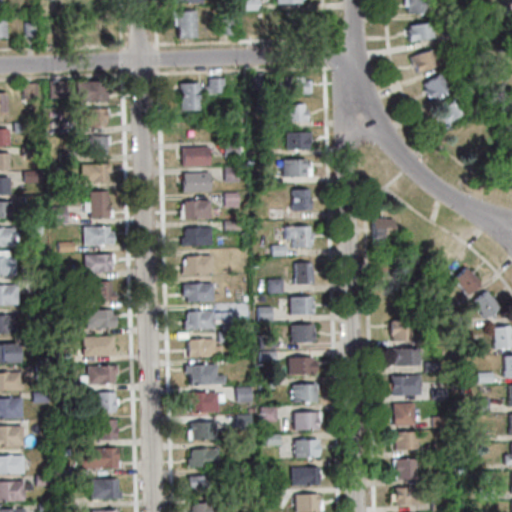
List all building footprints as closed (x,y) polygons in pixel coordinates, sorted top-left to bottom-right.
[(72,10),(71,0),(102,0),(102,9),(72,10)] [(241,10),(241,0),(256,0),(257,9),(241,10)] [(404,14),(404,0),(425,0),(426,13),(404,14)] [(506,15),(491,16),(491,3),(506,3),(506,15)] [(447,17),(446,7),(460,6),(461,17),(447,17)] [(173,12),(192,11),(193,39),(173,39),(173,12)] [(276,30),(275,14),(298,14),(298,17),(302,17),(302,29),(276,30)] [(242,32),(241,16),(252,16),(252,32),(242,32)] [(218,35),(217,20),(229,20),(230,35),(218,35)] [(22,37),(21,22),(32,22),(32,36),(22,37)] [(406,26),(428,22),(431,38),(406,43),(404,30),(407,30),(406,26)] [(407,58),(429,49),(435,66),(413,75),(407,58)] [(504,72),(490,72),(490,62),(504,62),(504,72)] [(247,88),(247,72),(259,72),(259,88),(247,88)] [(419,84),(436,73),(445,88),(427,100),(421,91),(423,90),(419,84)] [(276,76),(300,75),(300,78),(303,78),(303,92),(276,93),(276,76)] [(176,108),(175,82),(194,81),(195,85),(204,84),(204,77),(219,76),(220,92),(195,92),(195,108),(176,108)] [(45,80),(46,98),(63,97),(63,79),(45,80)] [(72,81),(73,101),(104,99),(103,79),(72,81)] [(19,83),(19,98),(34,98),(33,82),(19,83)] [(443,125),(435,115),(455,97),(464,108),(443,125)] [(280,120),(280,103),(299,102),(300,108),(303,107),(303,119),(280,120)] [(74,107),(102,107),(102,125),(75,126),(74,107)] [(9,122),(10,132),(28,131),(27,121),(9,122)] [(47,124),(47,135),(63,134),(62,123),(47,124)] [(0,145),(8,145),(8,128),(0,128),(0,145)] [(281,147),(281,131),(306,130),(307,141),(304,141),(304,147),(281,147)] [(75,136),(75,154),(103,153),(103,144),(106,144),(106,135),(75,136)] [(219,156),(219,141),(235,141),(235,156),(219,156)] [(267,153),(253,153),(253,144),(267,143),(267,153)] [(18,146),(18,157),(36,156),(36,145),(18,146)] [(204,164),(177,165),(177,146),(204,145),(204,164)] [(56,150),(56,161),(71,160),(71,150),(56,150)] [(0,169),(10,169),(10,153),(0,152),(0,169)] [(301,160),(304,160),(305,166),(301,166),(302,175),(279,175),(278,158),(301,158),(301,160)] [(76,163),(106,162),(106,171),(103,171),(103,178),(102,178),(102,181),(76,181),(76,163)] [(220,181),(219,166),(234,165),(234,180),(220,181)] [(19,171),(20,182),(37,182),(36,170),(19,171)] [(178,191),(177,171),(205,171),(206,190),(178,191)] [(267,183),(254,183),(253,172),(267,171),(267,183)] [(0,176),(0,193),(8,194),(8,177),(0,176)] [(58,178),(58,189),(74,188),(73,178),(58,178)] [(287,209),(287,188),(304,187),(305,209),(287,209)] [(85,191),(85,217),(109,216),(108,209),(104,209),(104,190),(85,191)] [(220,206),(220,192),(234,191),(234,206),(220,206)] [(21,195),(22,210),(37,209),(37,195),(21,195)] [(206,217),(180,218),(179,200),(205,199),(206,217)] [(0,200),(8,200),(8,205),(9,205),(9,212),(8,212),(8,216),(0,216),(0,200)] [(47,206),(47,223),(63,222),(62,205),(47,206)] [(266,218),(265,208),(280,207),(280,218),(266,218)] [(369,243),(368,217),(381,217),(381,218),(389,218),(389,234),(379,235),(379,242),(369,243)] [(23,219),(24,234),(39,233),(38,219),(23,219)] [(220,230),(220,220),(236,219),(237,229),(220,230)] [(109,243),(78,243),(78,226),(105,225),(105,230),(109,230),(109,243)] [(288,237),(281,237),(280,225),(306,225),(306,231),(309,231),(310,237),(306,237),(306,245),(288,246),(288,237)] [(176,244),(207,243),(206,226),(179,226),(179,235),(175,235),(176,244)] [(0,244),(11,244),(10,227),(0,227),(0,244)] [(53,241),(53,252),(69,251),(69,241),(53,241)] [(267,255),(267,244),(281,243),(281,254),(267,255)] [(80,254),(109,253),(110,262),(106,262),(107,268),(106,268),(106,271),(80,271),(80,254)] [(177,273),(208,272),(207,254),(180,255),(180,264),(176,264),(177,273)] [(0,273),(12,273),(12,256),(0,256),(0,273)] [(370,270),(370,260),(382,260),(383,270),(370,270)] [(291,283),(290,262),(307,261),(308,282),(291,283)] [(464,293),(450,278),(462,266),(476,281),(464,293)] [(54,267),(54,279),(71,279),(70,267),(54,267)] [(278,291),(264,292),(263,278),(278,277),(278,291)] [(81,281),(81,300),(111,300),(111,291),(106,291),(106,280),(81,281)] [(177,283),(208,282),(209,300),(181,301),(181,292),(177,292),(177,283)] [(0,283),(13,283),(14,303),(0,303),(0,283)] [(481,318),(469,300),(482,291),(494,309),(481,318)] [(285,313),(284,296),(307,295),(308,312),(285,313)] [(56,297),(56,307),(70,307),(70,297),(56,297)] [(267,320),(254,320),(253,306),(267,305),(267,320)] [(24,308),(24,320),(40,319),(40,307),(24,308)] [(112,326),(81,326),(81,309),(108,308),(108,313),(112,313),(112,326)] [(178,328),(210,327),(209,309),(182,310),(182,319),(178,319),(178,328)] [(0,332),(15,332),(14,314),(0,314),(0,332)] [(464,327),(449,329),(448,319),(463,318),(464,327)] [(387,320),(406,319),(407,340),(388,340),(387,320)] [(285,341),(285,323),(308,322),(309,340),(285,341)] [(60,325),(60,335),(71,335),(71,324),(60,325)] [(507,345),(490,347),(488,326),(505,324),(507,345)] [(214,341),(214,330),(228,330),(229,341),(214,341)] [(270,347),(255,348),(254,333),(269,333),(270,347)] [(78,336),(79,355),(111,354),(111,345),(110,345),(109,334),(78,336)] [(480,342),(472,343),(471,335),(479,334),(480,342)] [(20,337),(20,347),(36,347),(36,336),(20,337)] [(183,356),(211,355),(211,354),(218,354),(218,344),(211,344),(211,337),(183,338),(183,356)] [(0,361),(14,361),(14,343),(0,343),(0,361)] [(55,348),(55,361),(71,361),(70,347),(55,348)] [(386,347),(414,347),(415,364),(391,364),(391,361),(386,361),(386,347)] [(254,360),(254,350),(271,350),(272,360),(254,360)] [(511,376),(500,377),(499,355),(511,354),(511,376)] [(284,373),(283,356),(308,356),(308,358),(311,358),(311,372),(284,373)] [(420,362),(438,361),(438,371),(420,371),(420,362)] [(31,364),(31,378),(45,378),(45,364),(31,364)] [(82,365),(83,383),(110,382),(110,380),(111,380),(111,373),(113,373),(113,364),(82,365)] [(181,365),(212,364),(212,374),(220,374),(220,382),(185,383),(185,374),(181,374),(181,365)] [(0,389),(16,389),(15,371),(0,371),(0,389)] [(488,371),(488,382),(473,382),(473,372),(488,371)] [(415,393),(386,393),(386,375),(415,374),(415,393)] [(55,378),(55,389),(69,389),(69,378),(55,378)] [(255,388),(254,378),(268,378),(269,388),(255,388)] [(287,400),(287,383),(312,382),(312,399),(287,400)] [(511,404),(504,405),(503,384),(511,384),(511,404)] [(232,401),(231,386),(247,386),(247,401),(232,401)] [(442,388),(442,399),(427,399),(427,388),(442,388)] [(28,391),(28,402),(44,401),(44,391),(28,391)] [(93,391),(93,411),(111,411),(111,404),(114,404),(114,398),(110,398),(110,391),(93,391)] [(181,392),(213,391),(213,410),(186,410),(186,405),(181,405),(181,392)] [(468,410),(467,397),(496,397),(497,410),(468,410)] [(0,398),(17,398),(17,416),(0,416),(0,398)] [(388,402),(409,402),(410,423),(389,424),(388,402)] [(272,420),(256,420),(256,406),(272,405),(272,420)] [(289,429),(289,411),(313,410),(314,428),(289,429)] [(232,429),(232,414),(248,413),(249,429),(232,429)] [(428,416),(443,416),(443,425),(428,425),(428,416)] [(93,419),(94,438),(111,438),(111,431),(113,431),(112,425),(111,425),(111,418),(93,419)] [(187,439),(186,421),(211,421),(212,438),(187,439)] [(0,425),(18,425),(18,443),(0,443),(0,425)] [(390,448),(389,431),(413,430),(413,448),(390,448)] [(478,430),(479,440),(464,440),(464,430),(478,430)] [(259,444),(258,433),(276,433),(276,444),(259,444)] [(289,456),(289,439),(313,438),(313,455),(289,456)] [(511,462),(500,463),(500,454),(507,454),(507,442),(511,441),(511,462)] [(446,453),(429,453),(429,443),(445,442),(446,453)] [(113,446),(113,466),(73,467),(73,447),(113,446)] [(183,466),(215,465),(214,447),(187,448),(187,457),(183,457),(183,466)] [(0,455),(18,455),(19,472),(0,472),(0,455)] [(391,458),(410,457),(411,478),(391,478),(391,458)] [(287,484),(286,466),(314,465),(315,483),(287,484)] [(230,478),(230,468),(244,467),(245,478),(230,478)] [(425,472),(442,471),(443,482),(425,482),(425,472)] [(31,474),(31,485),(48,485),(47,474),(31,474)] [(184,475),(216,475),(217,493),(189,493),(189,488),(185,488),(184,475)] [(117,498),(86,498),(86,478),(113,478),(113,489),(117,489),(117,498)] [(0,480),(20,480),(20,498),(0,498),(0,480)] [(417,503),(390,504),(390,486),(417,485),(417,503)] [(475,499),(474,489),(488,488),(489,498),(475,499)] [(276,500),(260,500),(259,489),(276,489),(276,500)] [(291,511),(290,494),(314,493),(314,510),(291,511)] [(442,498),(442,509),(428,509),(428,498),(442,498)] [(35,502),(35,511),(49,511),(49,501),(35,502)] [(185,511),(216,511),(216,501),(189,502),(189,511),(185,511)]
